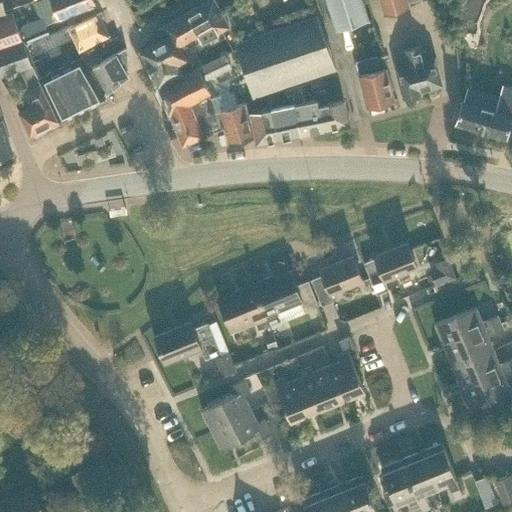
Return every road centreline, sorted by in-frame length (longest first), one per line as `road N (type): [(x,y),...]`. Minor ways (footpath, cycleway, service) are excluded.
road 1 (primary): [(511,182),(342,167),(169,178)]
road 2 (residential): [(180,506),(398,414),(401,383),(375,323)]
road 3 (residential): [(180,506),(142,417),(0,245)]
road 4 (residential): [(375,323),(244,369)]
road 5 (residential): [(24,156),(146,93)]
road 6 (primary): [(169,178),(37,196)]
